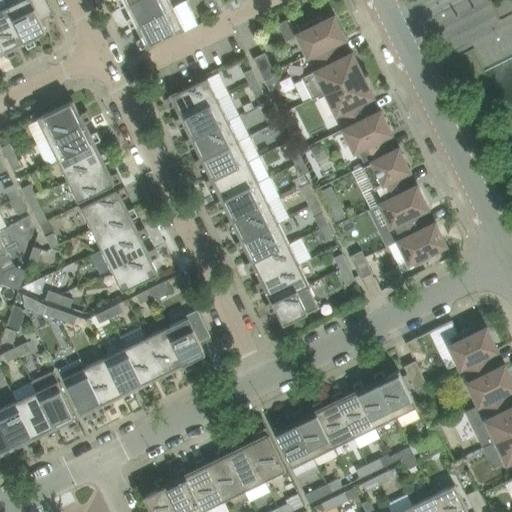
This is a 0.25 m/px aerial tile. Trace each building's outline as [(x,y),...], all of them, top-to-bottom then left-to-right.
[(5,0),(0,0),(0,37),(6,50),(10,58),(18,54),(14,46),(20,44),(25,41),(26,41),(9,6),(5,0)] [(54,14),(47,0),(21,0),(9,6),(29,48),(37,44),(34,37),(47,30),(42,19),(52,13),(53,15),(54,14)] [(127,19),(131,27),(174,6),(170,0),(134,0),(121,7),(121,8),(128,4),(134,16),(127,19)] [(144,36),(137,40),(141,49),(179,30),(184,28),(186,31),(197,25),(198,24),(186,0),(174,6),(138,24),(138,25),(143,33),(144,36)] [(299,34),(309,54),(345,37),(335,15),(324,20),(321,15),(307,22),(303,12),(280,23),(288,40),(299,34)] [(0,37),(0,53),(5,51),(9,58),(10,58),(0,37)] [(313,98),(327,91),(363,74),(353,53),(342,58),(335,42),(345,37),(309,54),(309,55),(312,54),(319,69),(303,77),(313,98)] [(254,58),(265,80),(276,75),(265,52),(254,58)] [(244,72),(250,84),(258,80),(252,68),(244,72)] [(345,128),(381,111),(381,110),(371,115),(363,100),(374,95),(363,74),(327,91),(338,112),(340,111),(347,127),(345,128)] [(177,104),(183,116),(219,99),(208,78),(166,98),(170,108),(177,104)] [(258,80),(250,84),(256,96),(264,92),(258,80)] [(187,124),(193,136),(193,137),(229,120),(219,99),(183,116),(176,120),(180,128),(187,124)] [(38,117),(49,139),(91,118),(88,110),(80,113),(74,100),(38,117)] [(264,113),(270,125),(278,121),(272,109),(264,113)] [(363,165),(364,166),(400,148),(399,147),(389,153),(381,137),(392,132),(381,111),(345,128),(356,150),(358,148),(366,164),(363,165)] [(49,139),(59,159),(102,138),(98,130),(90,134),(85,122),(92,119),(91,118),(49,139)] [(197,145),(203,157),(239,140),(229,120),(193,137),(186,140),(190,149),(197,145)] [(278,121),(270,125),(276,137),(284,133),(278,121)] [(59,159),(69,180),(112,159),(108,151),(100,154),(95,143),(102,139),(102,138),(59,159)] [(207,165),(213,177),(213,178),(249,161),(239,140),(203,157),(196,161),(200,169),(207,165)] [(8,158),(16,155),(11,143),(2,147),(8,158)] [(382,202),(382,203),(418,185),(407,190),(400,174),(410,169),(400,148),(364,166),(374,187),(376,186),(384,201),(382,202)] [(290,153),(295,163),(303,160),(298,149),(290,153)] [(16,155),(8,158),(14,170),(22,166),(16,155)] [(112,159),(69,180),(79,201),(122,180),(118,171),(110,175),(105,163),(112,160),(112,159)] [(303,160),(295,163),(301,175),(309,171),(303,160)] [(217,186),(223,198),(224,199),(259,181),(249,161),(213,178),(206,181),(210,189),(217,186)] [(228,207),(233,218),(234,219),(269,202),(259,181),(224,199),(216,202),(220,210),(228,207)] [(309,183),(300,187),(306,199),(314,195),(309,183)] [(14,184),(5,189),(11,200),(20,196),(14,184)] [(22,188),(28,200),(37,196),(31,184),(22,188)] [(400,239),(400,240),(436,222),(425,227),(418,212),(428,206),(418,185),(382,203),(392,224),(395,223),(402,238),(400,239)] [(82,207),(92,228),(135,207),(135,206),(128,210),(122,198),(129,195),(125,186),(82,207)] [(20,196),(11,200),(18,215),(27,211),(20,196)] [(37,196),(28,200),(34,211),(42,207),(37,196)] [(238,227),(243,239),(244,240),(279,222),(269,202),(234,219),(226,223),(230,231),(238,227)] [(34,211),(33,212),(39,224),(48,220),(42,207),(34,211)] [(92,228),(103,249),(145,228),(145,227),(138,230),(132,219),(139,215),(135,207),(92,228)] [(341,207),(331,211),(336,220),(345,216),(341,207)] [(323,213),(314,217),(320,228),(328,224),(323,213)] [(29,215),(21,220),(27,231),(35,227),(29,215)] [(246,263),(247,264),(289,243),(279,222),(244,240),(236,243),(240,251),(248,248),(253,259),(246,263)] [(436,222),(400,240),(410,261),(413,260),(416,266),(439,254),(436,249),(446,244),(436,222)] [(320,228),(317,230),(322,242),(334,236),(328,224),(320,228)] [(103,249),(113,269),(155,248),(155,247),(148,251),(142,239),(149,236),(145,228),(103,249)] [(61,242),(56,232),(47,236),(53,247),(61,242)] [(16,266),(9,252),(0,233),(0,282),(2,283),(19,289),(23,278),(26,270),(16,266)] [(258,268),(263,280),(264,281),(299,263),(289,243),(247,264),(250,272),(258,268)] [(34,246),(30,259),(38,261),(42,249),(34,246)] [(155,248),(113,269),(123,291),(159,273),(152,260),(159,256),(155,248)] [(351,255),(362,278),(373,272),(362,250),(351,255)] [(335,257),(340,269),(349,265),(343,253),(335,257)] [(268,289),(273,300),(274,301),(309,284),(299,263),(264,281),(257,284),(260,292),(268,289)] [(349,265),(340,269),(347,283),(356,279),(349,265)] [(274,301),(267,305),(271,313),(278,309),(284,323),(294,318),(300,330),(337,312),(321,278),(309,284),(274,301)] [(163,282),(149,289),(153,297),(154,300),(172,292),(167,280),(163,282)] [(153,297),(149,289),(137,294),(141,303),(153,297)] [(49,290),(46,298),(58,302),(61,294),(49,290)] [(23,294),(23,295),(26,307),(39,312),(43,303),(23,294)] [(61,294),(58,302),(70,307),(73,299),(61,294)] [(119,303),(108,309),(112,317),(123,312),(119,303)] [(14,305),(7,327),(17,330),(18,330),(20,324),(19,323),(23,312),(22,308),(14,305)] [(47,305),(44,314),(63,320),(66,312),(47,305)] [(108,309),(96,315),(100,323),(112,317),(108,309)] [(186,318),(167,327),(188,370),(196,366),(193,359),(205,353),(206,352),(201,341),(211,336),(198,309),(184,316),(186,318)] [(66,312),(63,320),(74,325),(77,316),(66,312)] [(451,344),(462,365),(497,348),(487,327),(477,332),(474,326),(451,338),(454,343),(451,344)] [(2,339),(14,343),(18,330),(17,330),(7,327),(2,339)] [(167,327),(147,337),(168,380),(176,376),(172,369),(184,363),(187,370),(188,370),(167,327)] [(147,337),(126,347),(147,390),(155,386),(152,379),(163,373),(167,380),(168,380),(147,337)] [(27,342),(16,347),(20,356),(31,350),(27,342)] [(16,347),(4,353),(8,361),(20,356),(16,347)] [(126,347),(106,357),(127,400),(135,396),(131,389),(143,383),(146,391),(147,390),(126,347)] [(470,381),(481,402),(505,390),(511,386),(511,377),(505,364),(495,369),(487,354),(498,349),(497,348),(462,365),(462,366),(465,365),(472,380),(470,381)] [(106,357),(85,367),(106,410),(114,406),(111,399),(122,393),(126,401),(127,400),(106,357)] [(106,410),(85,367),(81,359),(60,370),(85,421),(94,416),(90,409),(102,403),(105,411),(106,410)] [(404,366),(415,389),(427,383),(416,360),(404,366)] [(383,370),(375,374),(396,416),(417,406),(400,370),(386,377),(383,370)] [(54,371),(33,381),(33,383),(37,391),(55,426),(64,422),(67,420),(70,428),(79,423),(58,380),(54,372),(54,371)] [(362,380),(354,384),(375,426),(396,416),(375,374),(374,374),(377,381),(366,387),(362,380)] [(33,381),(12,392),(17,401),(34,437),(35,436),(43,432),(46,430),(50,438),(58,434),(55,426),(37,391),(33,383),(33,381)] [(342,390),(334,394),(355,436),(375,426),(354,384),(353,384),(357,391),(345,397),(342,390)] [(481,403),(467,410),(485,446),(499,439),(511,432),(511,404),(505,390),(481,402),(481,403)] [(321,400),(313,404),(334,446),(355,436),(334,394),(333,394),(336,401),(325,407),(321,400)] [(17,401),(0,409),(0,419),(17,454),(18,453),(14,446),(26,441),(29,448),(37,444),(17,401)] [(302,409),(293,414),(314,456),(334,446),(313,404),(317,411),(305,416),(302,409)] [(314,456),(293,414),(292,414),(295,421),(284,427),(280,420),(271,424),(292,467),(314,456)] [(0,419),(0,453),(5,451),(9,458),(17,454),(0,419)] [(246,437),(245,437),(266,480),(287,470),(266,427),(257,431),(261,438),(249,444),(246,437)] [(511,432),(499,439),(510,460),(511,459),(511,432)] [(426,439),(430,447),(441,441),(437,433),(426,439)] [(225,447),(224,447),(245,490),(266,480),(245,437),(237,441),(240,448),(229,454),(225,447)] [(510,460),(499,439),(485,446),(495,467),(510,460)] [(441,441),(430,447),(434,455),(445,450),(441,441)] [(205,457),(204,457),(225,500),(245,490),(224,447),(216,451),(220,458),(208,464),(205,457)] [(410,447),(390,457),(392,462),(401,458),(402,460),(414,454),(410,447)] [(389,454),(368,464),(372,472),(392,462),(390,457),(389,454)] [(414,454),(402,460),(404,463),(406,468),(418,463),(414,454)] [(184,467),(183,467),(204,510),(225,500),(204,457),(196,461),(199,468),(188,474),(184,467)] [(368,464),(356,470),(360,478),(372,472),(368,464)] [(164,477),(163,477),(179,511),(200,511),(204,510),(183,467),(175,471),(179,478),(167,484),(164,477)] [(386,472),(374,477),(378,485),(390,480),(386,472)] [(179,511),(163,477),(155,481),(158,489),(145,495),(152,511),(179,511)] [(374,477),(363,483),(367,491),(378,485),(374,477)] [(339,478),(328,484),(331,492),(343,486),(339,478)] [(316,490),(306,494),(310,502),(319,498),(331,492),(328,484),(316,490)] [(469,511),(455,484),(434,494),(442,511),(469,511)] [(353,488),(334,497),(338,505),(357,496),(353,488)] [(467,494),(475,511),(487,511),(489,511),(478,488),(467,494)] [(288,503),(279,508),(281,511),(290,511),(304,505),(298,494),(287,499),(288,503)] [(442,511),(434,494),(413,504),(417,511),(442,511)] [(334,497),(322,503),(326,511),(338,505),(334,497)]
